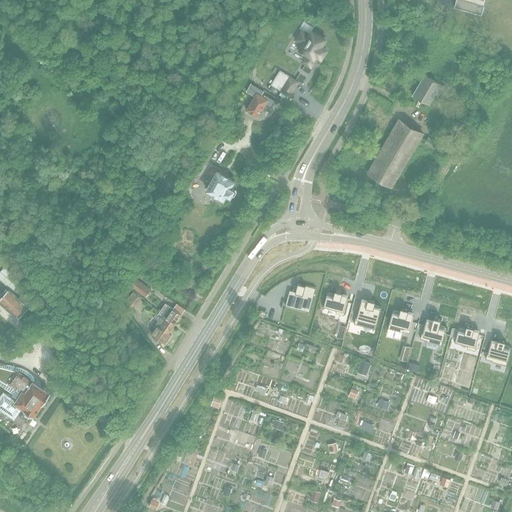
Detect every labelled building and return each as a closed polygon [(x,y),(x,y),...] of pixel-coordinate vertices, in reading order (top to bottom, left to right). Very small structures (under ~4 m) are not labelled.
[(455,0),(454,6),(479,13),(482,3),(484,3),(485,0),(455,0)] [(302,29),(296,39),(302,42),(297,50),(306,55),(302,61),(311,66),(317,55),(321,58),(326,49),(321,46),(325,38),(323,37),(325,36),(315,29),(314,31),(312,30),(309,34),(302,29)] [(280,70),(272,84),(289,95),(298,81),(280,70)] [(440,96),(446,86),(425,74),(412,95),(430,105),(436,94),(440,96)] [(257,117),(268,100),(261,95),(263,93),(253,87),(250,92),(255,96),(246,110),(257,117)] [(394,186),(412,152),(424,132),(399,118),(380,152),(369,172),(394,186)] [(233,195),(237,189),(236,188),(231,185),(235,179),(218,169),(217,170),(212,167),(209,174),(214,176),(207,189),(223,198),(227,193),(232,196),(233,195)] [(22,291),(19,288),(24,283),(5,267),(0,272),(0,279),(9,287),(0,297),(0,301),(18,318),(29,305),(33,300),(22,290),(22,291)] [(134,277),(129,285),(146,297),(151,289),(134,277)] [(290,289),(285,305),(291,306),(293,301),(305,304),(304,310),(309,311),(316,287),(306,284),(298,282),(296,290),(290,289)] [(131,287),(125,294),(131,303),(132,301),(139,294),(131,287)] [(327,292),(323,306),(337,310),(336,312),(344,314),(348,297),(347,297),(348,294),(342,293),(343,291),(335,289),(334,293),(327,292)] [(361,298),(354,323),(362,325),(363,321),(376,324),(381,306),(374,304),(376,300),(368,298),(368,300),(361,298)] [(161,315),(174,324),(181,314),(173,308),(169,305),(166,303),(159,313),(161,315)] [(393,310),(388,328),(403,331),(403,330),(409,332),(414,315),(413,315),(414,312),(408,310),(408,309),(401,307),(400,311),(393,310)] [(155,324),(150,331),(156,339),(158,338),(165,343),(171,334),(168,333),(174,324),(161,315),(159,313),(158,315),(156,313),(154,317),(158,320),(155,324)] [(425,321),(421,337),(427,339),(427,340),(441,344),(446,326),(439,324),(441,318),(434,316),(432,322),(425,321)] [(459,327),(455,342),(468,345),(467,348),(475,350),(480,333),(473,331),(474,326),(467,324),(465,329),(459,327)] [(490,341),(486,358),(492,360),(492,361),(506,364),(511,346),(505,345),(506,340),(498,338),(497,342),(490,341)] [(0,383),(13,393),(12,395),(9,393),(8,394),(4,391),(1,395),(0,394),(0,410),(9,416),(10,415),(14,418),(18,413),(29,421),(34,414),(42,402),(43,403),(51,392),(35,381),(35,380),(34,378),(34,377),(33,375),(32,374),(31,373),(30,372),(28,371),(26,369),(24,368),(23,368),(21,367),(19,367),(0,361),(0,383)]
